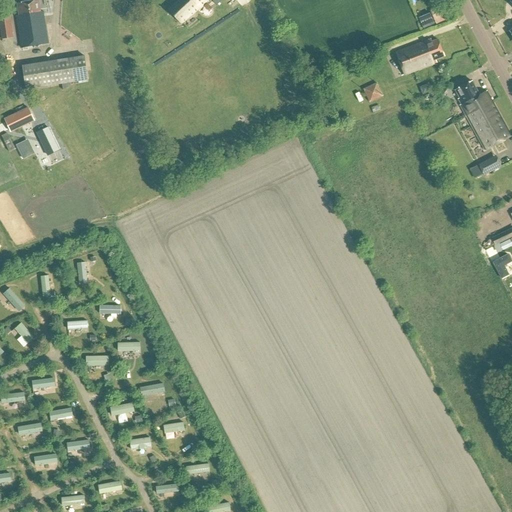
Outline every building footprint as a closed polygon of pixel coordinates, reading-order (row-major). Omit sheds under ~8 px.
[(16,16),(21,48),(48,44),(43,12),(40,12),(38,0),(17,4),(18,5),(17,6),(18,9),(18,10),(19,15),(16,16)] [(179,0),(169,11),(181,24),(199,9),(200,9),(208,0),(179,0)] [(204,7),(209,12),(212,8),(207,3),(204,7)] [(437,22),(448,18),(443,4),(432,9),(437,22)] [(0,18),(0,27),(2,40),(13,38),(10,17),(0,18)] [(395,53),(404,75),(437,63),(436,60),(444,57),(438,40),(431,42),(430,39),(395,53)] [(22,66),(26,90),(88,80),(85,57),(22,66)] [(378,81),(364,87),(370,101),(384,95),(378,81)] [(460,106),(466,117),(493,102),(487,91),(479,95),(472,82),(455,91),(460,99),(458,100),(461,105),(460,106)] [(421,85),(423,92),(432,90),(429,83),(421,85)] [(493,102),(466,117),(485,151),(511,137),(493,102)] [(5,119),(11,132),(34,121),(28,108),(5,119)] [(48,127),(36,133),(47,156),(59,150),(48,127)] [(1,136),(9,151),(15,149),(7,133),(1,136)] [(23,159),(33,154),(26,140),(16,145),(23,159)] [(479,165),(485,176),(501,167),(498,162),(488,167),(485,162),(479,165)] [(511,228),(491,238),(495,245),(511,237),(511,228)] [(511,238),(499,244),(502,251),(511,246),(511,238)] [(511,261),(508,254),(492,262),(501,279),(509,275),(504,266),(511,261)] [(87,282),(85,261),(77,262),(79,283),(87,282)] [(50,295),(48,274),(41,275),(43,296),(50,295)] [(25,305),(9,287),(3,293),(18,310),(25,305)] [(121,305),(99,304),(99,313),(121,313),(121,305)] [(87,320),(67,321),(68,328),(88,327),(87,320)] [(35,337),(21,322),(14,328),(28,343),(35,337)] [(140,341),(118,342),(118,350),(140,350),(140,341)] [(109,355),(86,355),(86,365),(109,365),(109,355)] [(110,373),(104,375),(106,381),(112,379),(110,373)] [(54,377),(32,380),(33,388),(55,385),(54,377)] [(164,382),(140,386),(141,394),(165,390),(164,382)] [(24,391),(0,393),(0,394),(1,403),(25,400),(24,391)] [(38,397),(32,401),(37,407),(43,403),(38,397)] [(135,411),(133,402),(110,406),(111,415),(135,411)] [(71,407),(49,411),(50,419),(73,415),(71,407)] [(184,421),(163,424),(165,433),(185,430),(184,421)] [(41,422),(17,426),(19,434),(42,431),(41,422)] [(150,436),(130,439),(131,449),(152,446),(150,436)] [(89,439),(66,442),(67,450),(90,447),(89,439)] [(56,453),(34,456),(35,464),(57,461),(56,453)] [(155,454),(149,456),(152,462),(158,459),(155,454)] [(208,463),(186,465),(187,474),(209,471),(208,463)] [(10,472),(0,473),(0,482),(11,481),(10,472)] [(121,480),(98,484),(99,493),(122,489),(121,480)] [(178,483),(156,486),(156,493),(179,491),(178,483)] [(84,494),(61,497),(62,505),(85,503),(84,494)] [(229,502),(206,506),(207,511),(218,511),(231,510),(229,502)]
